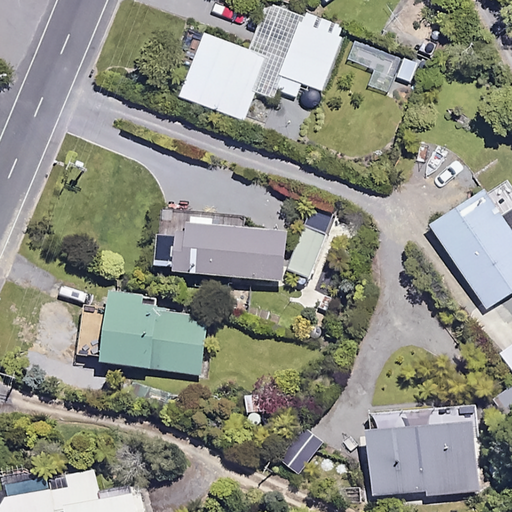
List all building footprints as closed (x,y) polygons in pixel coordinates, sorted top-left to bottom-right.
[(306,84),(327,91),(350,24),(304,9),(288,56),(210,30),(188,98),(252,119),(260,93),(281,100),(284,92),(301,97),(306,84)] [(511,295),(511,219),(493,190),(439,225),(493,308),(511,295)] [(338,214),(317,206),(293,269),(315,278),(338,214)] [(294,235),(191,225),(190,240),(165,237),(162,271),(289,283),(294,235)] [(213,300),(119,292),(113,367),(207,375),(213,300)] [(481,492),(479,407),(440,408),(440,430),(377,432),(378,494),(481,492)] [(101,493),(98,471),(68,475),(70,488),(0,498),(0,511),(142,511),(139,488),(101,493)]
